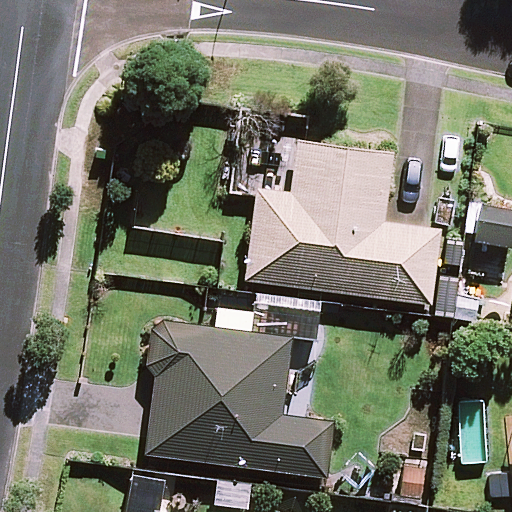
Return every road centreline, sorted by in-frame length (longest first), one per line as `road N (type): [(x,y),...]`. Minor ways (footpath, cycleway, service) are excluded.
road 1 (residential): [(303,0),(511,39)]
road 2 (tertiary): [(0,195),(24,0)]
